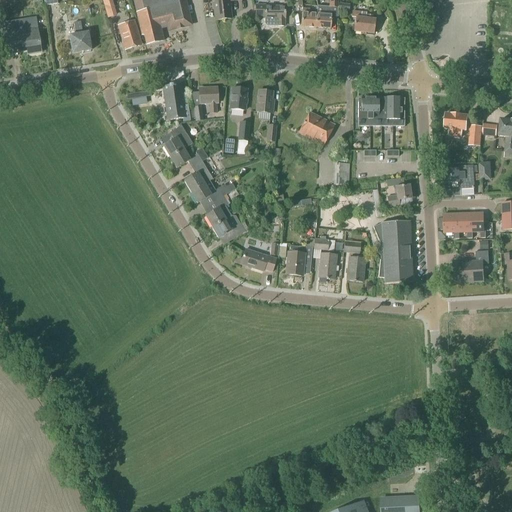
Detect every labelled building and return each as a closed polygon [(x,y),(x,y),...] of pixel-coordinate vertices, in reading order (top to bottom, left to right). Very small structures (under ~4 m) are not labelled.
[(159,27),(162,26),(166,25),(167,28),(172,31),(187,27),(190,22),(184,0),(133,0),(136,13),(141,37),(142,37),(144,37),(146,46),(163,42),(159,27)] [(212,0),(215,22),(231,20),(229,3),(241,1),(241,0),(212,0)] [(316,15),(315,29),(330,30),(331,20),(337,21),(338,8),(337,0),(328,0),(329,8),(317,7),(316,15)] [(338,4),(338,11),(349,12),(350,5),(338,4)] [(255,5),(255,18),(264,18),(264,25),(266,27),(277,27),(284,27),(284,19),(285,19),(284,7),(266,7),(266,5),(255,5)] [(316,15),(309,15),(309,10),(302,9),(300,27),(315,29),(316,15)] [(366,19),(361,19),(362,13),(352,12),(351,19),(355,19),(353,33),(366,34),(365,36),(373,37),(375,21),(373,20),(373,17),(366,16),(366,19)] [(5,23),(4,13),(0,13),(0,34),(7,33),(10,55),(40,50),(35,19),(5,23)] [(493,36),(506,37),(508,16),(500,16),(500,17),(495,17),(493,36)] [(82,34),(80,22),(73,24),(75,35),(69,36),(72,54),(79,53),(79,54),(84,53),(90,51),(87,33),(82,34)] [(125,51),(140,46),(135,26),(133,22),(118,26),(125,51)] [(502,72),(503,63),(494,62),(493,71),(502,72)] [(183,107),(180,86),(181,85),(180,85),(174,86),(173,85),(168,86),(168,87),(162,88),(162,89),(166,122),(182,120),(183,123),(189,122),(187,106),(183,107)] [(216,114),(216,105),(217,104),(217,89),(208,89),(208,91),(198,91),(199,105),(209,105),(209,114),(216,114)] [(244,112),(247,91),(232,89),(230,111),(244,112)] [(271,115),(272,105),(270,105),(272,93),(259,92),(256,113),(271,115)] [(369,128),(369,98),(363,98),(363,99),(361,99),(361,100),(358,100),(358,103),(357,103),(357,128),(369,128)] [(381,128),(381,100),(378,100),(378,99),(375,99),(375,98),(369,98),(369,128),(381,128)] [(381,100),(381,128),(392,128),(392,98),(386,98),(386,99),(384,99),(384,100),(381,100)] [(392,98),(392,128),(404,128),(404,103),(404,100),(401,100),(401,99),(398,99),(398,98),(392,98)] [(201,107),(193,108),(195,122),(203,121),(202,116),(201,107)] [(324,148),(334,126),(309,114),(298,135),(324,148)] [(466,132),(467,117),(446,114),(444,129),(449,130),(448,137),(462,139),(462,132),(466,132)] [(511,121),(500,121),(499,137),(507,138),(504,159),(511,159),(511,121)] [(246,157),(247,142),(249,124),(239,123),(238,141),(236,156),(246,157)] [(483,125),(482,136),(496,137),(497,126),(483,125)] [(274,143),(276,127),(268,126),(266,142),(274,143)] [(480,148),(482,127),(470,126),(468,147),(480,148)] [(183,150),(177,140),(185,135),(180,127),(170,134),(174,140),(163,147),(169,158),(183,150)] [(233,155),(234,142),(225,141),(224,154),(233,155)] [(183,150),(169,158),(176,169),(187,162),(191,168),(201,162),(202,162),(208,159),(201,148),(195,152),(197,154),(189,159),(183,150)] [(415,164),(415,152),(402,153),(403,164),(415,164)] [(195,175),(184,182),(190,193),(209,182),(212,180),(206,171),(202,162),(201,162),(191,168),(195,175)] [(495,164),(482,165),(483,182),(496,181),(495,164)] [(348,187),(349,165),(333,165),(333,187),(348,187)] [(444,175),(442,176),(442,180),(444,181),(444,184),(452,183),(452,188),(458,188),(458,190),(458,191),(460,191),(471,190),(474,190),(475,190),(474,173),(477,173),(477,167),(473,167),(466,167),(454,168),(454,171),(443,171),(444,175)] [(395,189),(396,196),(387,198),(387,199),(380,200),(381,210),(388,208),(399,207),(398,201),(411,199),(409,186),(404,187),(402,179),(385,181),(387,190),(395,189)] [(212,204),(223,198),(235,190),(231,184),(226,187),(225,187),(224,186),(215,191),(209,182),(190,193),(197,204),(208,198),(212,204)] [(271,204),(283,202),(282,196),(270,198),(271,204)] [(211,228),(231,217),(225,207),(228,206),(223,198),(212,204),(216,210),(205,217),(211,228)] [(511,215),(511,203),(502,204),(502,216),(511,215)] [(470,233),(472,233),(480,233),(480,239),(485,239),(485,232),(484,233),(483,214),(470,215),(470,233)] [(459,234),(457,234),(457,215),(443,215),(444,234),(454,234),(454,240),(459,240),(459,234)] [(472,233),(470,233),(470,215),(457,215),(457,234),(459,234),(467,234),(467,240),(472,239),(472,233)] [(511,215),(502,216),(502,231),(511,230),(511,215)] [(231,217),(211,228),(218,240),(229,233),(233,239),(244,233),(234,217),(231,217)] [(315,229),(316,221),(306,220),(305,228),(315,229)] [(413,283),(410,222),(380,224),(381,224),(381,225),(373,228),(372,227),(372,228),(377,242),(378,242),(381,241),(382,246),(380,246),(378,247),(376,250),(376,253),(378,255),(381,256),(382,257),(382,261),(379,261),(377,279),(377,278),(383,279),(383,284),(383,285),(413,283)] [(328,252),(329,241),(314,240),(313,250),(328,252)] [(359,256),(360,244),(344,242),(343,254),(359,256)] [(488,242),(480,242),(480,251),(488,250),(488,248),(488,244),(488,242)] [(277,257),(279,245),(270,244),(269,256),(277,257)] [(285,259),(286,245),(279,244),(278,258),(285,259)] [(310,269),(312,249),(298,248),(298,254),(288,253),(285,275),(302,277),(303,268),(310,269)] [(272,273),(276,260),(245,250),(240,265),(263,272),(263,271),(272,273)] [(476,253),(476,259),(482,259),(483,265),(489,265),(488,252),(476,253)] [(334,280),(336,256),(320,255),(318,279),(334,280)] [(362,283),(364,260),(348,259),(346,281),(362,283)] [(469,264),(453,265),(454,274),(457,274),(458,282),(478,281),(478,283),(483,282),(483,272),(479,272),(479,264),(475,264),(475,262),(468,263),(469,264)] [(418,511),(418,497),(380,499),(380,511),(368,511),(364,502),(338,511),(418,511)]
